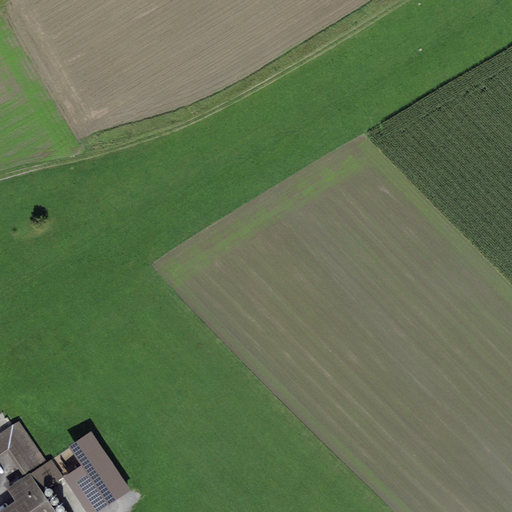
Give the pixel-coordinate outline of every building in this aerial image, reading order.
[(18,423),(0,435),(0,456),(8,451),(26,476),(7,489),(16,501),(0,511),(55,511),(41,491),(64,476),(53,459),(46,464),(18,423)] [(81,465),(63,478),(85,511),(99,511),(131,491),(91,432),(69,447),(81,465)] [(46,496),(48,497),(49,497),(50,496),(52,496),(53,495),(53,493),(53,492),(53,490),(52,489),(51,488),(49,488),(48,488),(46,489),(45,490),(45,491),(45,492),(45,494),(45,495),(46,496)] [(52,503),(53,504),(54,504),(56,504),(57,503),(58,502),(58,501),(58,499),(58,498),(57,497),(56,496),(54,495),(53,496),(52,496),(51,497),(50,498),(50,500),(50,501),(51,502),(52,503)] [(57,511),(58,511),(59,511),(61,511),(62,511),(63,510),(63,508),(64,507),(63,505),(62,504),(61,503),(59,503),(58,503),(57,504),(56,505),(55,506),(55,507),(55,509),(56,510),(57,511)]
